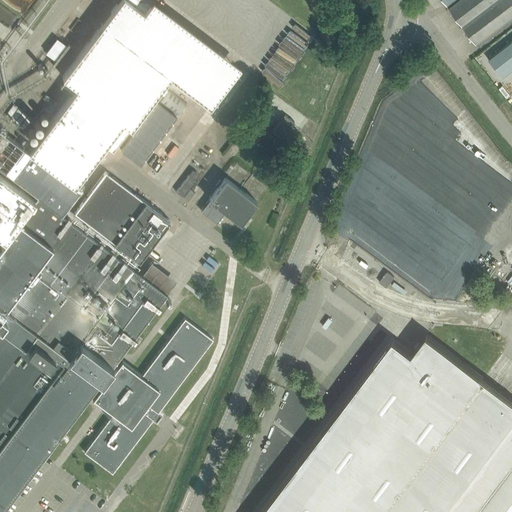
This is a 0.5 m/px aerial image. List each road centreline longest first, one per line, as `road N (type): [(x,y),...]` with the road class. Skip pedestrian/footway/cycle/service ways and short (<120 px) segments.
road 1 (tertiary): [(193,511),(403,14)]
road 2 (unknown): [(4,81),(286,286)]
road 3 (unclassified): [(511,135),(434,36),(403,14)]
